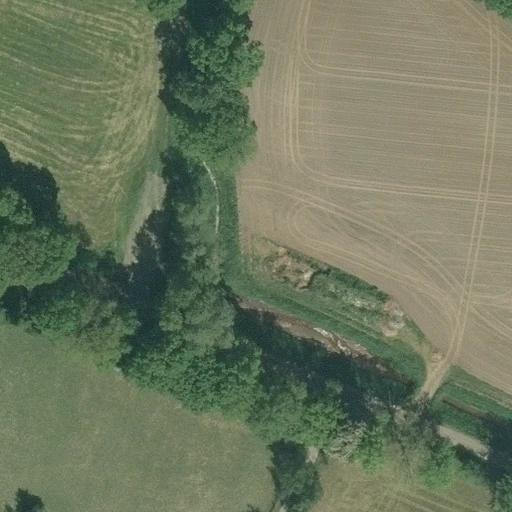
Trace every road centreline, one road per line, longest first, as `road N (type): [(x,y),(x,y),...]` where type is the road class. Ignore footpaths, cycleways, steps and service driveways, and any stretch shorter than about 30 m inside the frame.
road 1 (residential): [(0,252),(342,396)]
road 2 (residential): [(342,396),(511,468)]
road 3 (residential): [(342,396),(286,511)]
